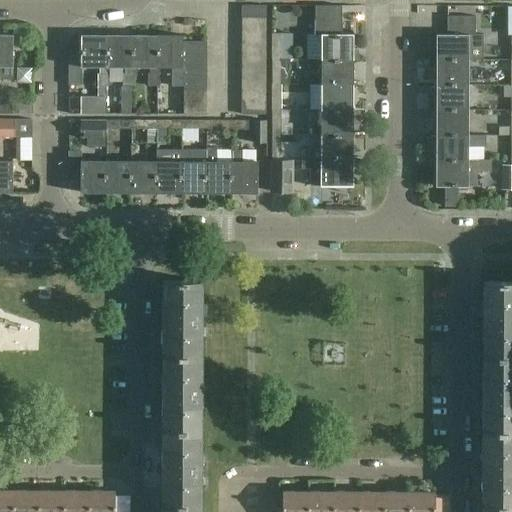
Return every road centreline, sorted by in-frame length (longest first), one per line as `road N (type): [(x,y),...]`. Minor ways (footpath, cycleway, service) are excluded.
road 1 (residential): [(239,511),(239,477),(464,477)]
road 2 (residential): [(399,233),(144,230)]
road 3 (residential): [(142,478),(144,230)]
road 4 (residential): [(464,477),(465,233)]
road 5 (residential): [(399,233),(398,0)]
road 6 (residential): [(46,230),(50,10)]
road 7 (residential): [(142,478),(0,478)]
